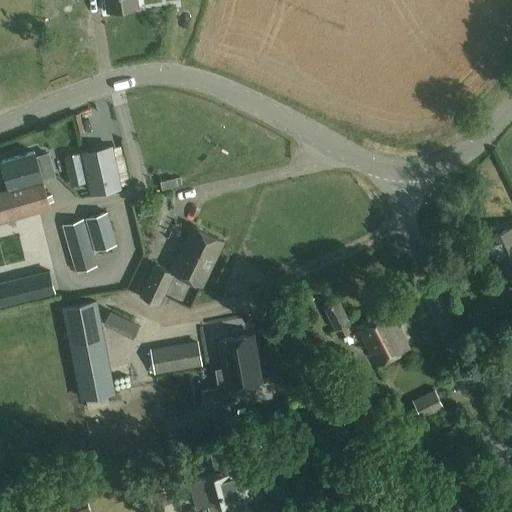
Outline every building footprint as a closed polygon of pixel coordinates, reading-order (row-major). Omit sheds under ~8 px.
[(104,0),(107,10),(139,5),(137,0),(104,0)] [(83,152),(92,191),(120,185),(112,146),(83,152)] [(9,187),(41,177),(34,150),(1,160),(9,187)] [(65,156),(71,185),(85,181),(79,153),(65,156)] [(0,218),(49,204),(48,201),(52,200),(50,194),(47,195),(41,177),(9,187),(10,188),(0,190),(0,218)] [(151,201),(139,204),(142,216),(153,213),(151,201)] [(106,210),(86,217),(96,248),(116,241),(106,210)] [(82,218),(63,224),(77,268),(96,262),(82,218)] [(168,269),(155,263),(139,294),(157,303),(173,270),(201,284),(223,239),(192,224),(174,262),(172,261),(168,269)] [(500,280),(511,274),(511,226),(483,238),(500,280)] [(443,267),(454,262),(451,254),(439,259),(443,267)] [(35,295),(30,275),(6,281),(11,301),(35,295)] [(350,320),(338,300),(323,307),(335,328),(350,320)] [(114,392),(113,386),(96,301),(77,305),(64,307),(82,398),(114,392)] [(390,309),(356,326),(376,364),(410,347),(390,309)] [(138,324),(110,310),(106,320),(104,322),(132,336),(138,324)] [(206,405),(238,400),(235,385),(261,381),(252,334),(219,340),(224,368),(216,369),(219,387),(204,390),(206,405)] [(202,364),(198,343),(151,351),(155,372),(202,364)] [(497,390),(506,408),(511,405),(511,390),(509,384),(497,390)] [(434,388),(413,400),(422,417),(443,406),(434,388)] [(359,433),(386,423),(379,405),(352,415),(359,433)] [(203,410),(165,420),(168,434),(207,423),(203,410)] [(209,511),(211,511),(225,508),(223,503),(253,495),(247,472),(237,475),(236,471),(222,475),(221,471),(200,477),(201,481),(191,483),(197,506),(207,503),(209,511)] [(259,472),(251,474),(258,496),(265,494),(259,472)] [(91,511),(82,486),(27,505),(29,511),(91,511)]
